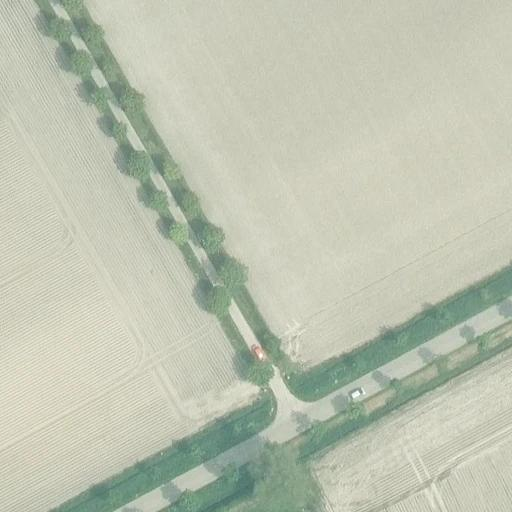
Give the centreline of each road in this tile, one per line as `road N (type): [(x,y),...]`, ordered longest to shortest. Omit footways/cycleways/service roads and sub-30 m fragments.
road 1 (unclassified): [(298,419),(54,0)]
road 2 (unclassified): [(511,305),(298,419)]
road 3 (unclassified): [(298,419),(128,511)]
